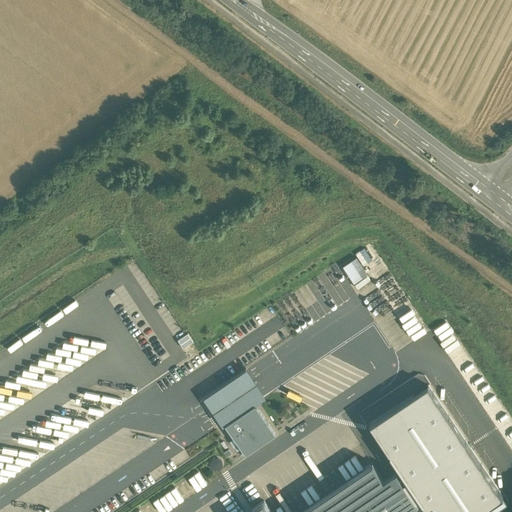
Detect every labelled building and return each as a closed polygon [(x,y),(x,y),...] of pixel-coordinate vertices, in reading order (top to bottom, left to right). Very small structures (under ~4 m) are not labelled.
[(353,254),(361,266),(370,261),(362,249),(353,254)] [(353,257),(339,266),(354,289),(368,280),(353,257)] [(180,346),(190,340),(185,332),(175,339),(180,346)] [(246,369),(203,398),(209,406),(218,420),(223,427),(266,398),(261,391),(252,377),(246,369)] [(403,482),(418,505),(423,502),(429,511),(480,511),(502,498),(428,386),(370,425),(406,480),(403,482)] [(256,406),(226,426),(245,454),(275,434),(256,406)] [(407,511),(418,505),(403,482),(395,471),(383,480),(372,463),(299,511),(271,511),(264,501),(247,511),(407,511)] [(187,477),(165,487),(168,494),(172,492),(175,500),(180,498),(179,495),(192,489),(187,477)] [(233,500),(224,505),(227,511),(237,506),(233,500)]
